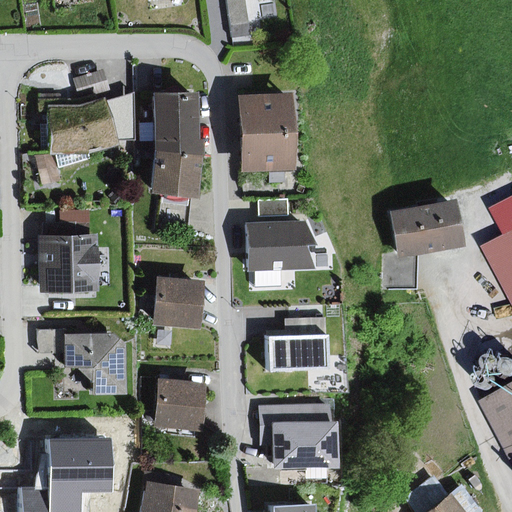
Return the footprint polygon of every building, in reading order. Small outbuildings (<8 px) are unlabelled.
[(224,0),(228,25),(246,22),(242,0),(224,0)] [(80,90),(108,82),(103,66),(76,74),(80,90)] [(199,92),(154,93),(155,152),(150,194),(161,195),(194,198),(198,198),(203,156),(204,156),(203,140),(199,140),(199,92)] [(288,92),(233,93),(236,171),(267,170),(283,169),(290,169),(288,92)] [(76,103),(44,104),(46,153),(52,154),(56,169),(88,159),(86,153),(116,144),(99,96),(76,103)] [(283,169),(267,170),(267,183),(283,182),(283,169)] [(194,198),(161,195),(157,233),(190,238),(194,198)] [(286,198),(255,199),(256,217),(287,216),(286,198)] [(451,198),(385,209),(393,253),(385,254),(383,290),(414,289),(415,253),(460,245),(451,198)] [(302,220),(242,222),(243,271),(312,268),(301,244),(312,244),(302,220)] [(40,234),(34,234),(36,292),(96,290),(94,233),(74,234),(73,221),(39,222),(40,234)] [(511,235),(485,250),(511,299),(511,235)] [(200,279),(152,275),(148,324),(195,328),(200,279)] [(282,329),(263,330),(264,370),(324,368),(323,317),(282,318),(282,329)] [(59,332),(63,332),(63,329),(36,329),(35,337),(34,342),(35,348),(37,353),(59,353),(59,332)] [(63,332),(59,332),(59,353),(59,367),(72,367),(87,381),(88,395),(122,394),(122,345),(109,332),(63,332)] [(201,382),(153,378),(149,427),(197,431),(201,382)] [(511,388),(484,403),(511,454),(511,388)] [(270,467),(332,466),(331,418),(327,418),(326,403),(257,405),(258,445),(269,444),(270,467)] [(107,439),(45,439),(45,490),(18,490),(18,511),(76,511),(77,493),(107,493),(107,439)] [(192,511),(196,489),(143,480),(138,511),(192,511)] [(444,491),(417,511),(479,511),(459,484),(446,494),(444,491)] [(309,511),(310,503),(265,504),(264,511),(309,511)]
